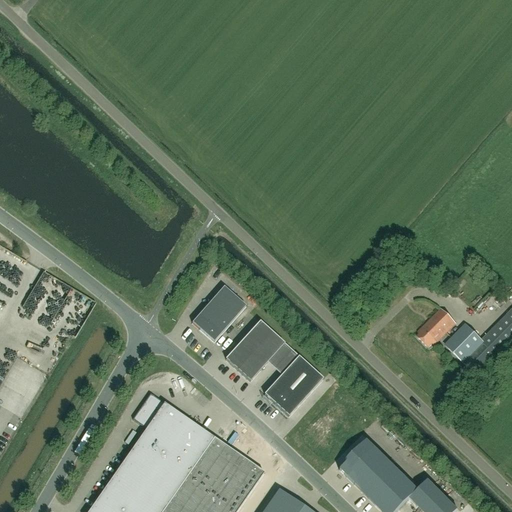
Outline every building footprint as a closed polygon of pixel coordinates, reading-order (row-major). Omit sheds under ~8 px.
[(192,325),(214,344),(246,308),(224,288),(192,325)] [(463,363),(477,377),(511,341),(511,310),(481,342),(466,327),(446,347),(463,364),(463,363)] [(434,347),(455,325),(440,311),(417,334),(419,336),(417,338),(428,349),(432,345),(434,347)] [(268,364),(284,346),(276,338),(260,323),(225,361),(250,383),(268,364)] [(299,359),(264,396),(289,419),(323,381),(299,359)] [(467,387),(472,382),(464,374),(459,379),(467,387)] [(163,511),(214,440),(151,396),(133,421),(147,431),(89,511),(163,511)] [(354,457),(340,471),(346,478),(380,511),(398,511),(418,492),(375,449),(361,464),(354,457)] [(307,511),(279,492),(264,511),(307,511)]
